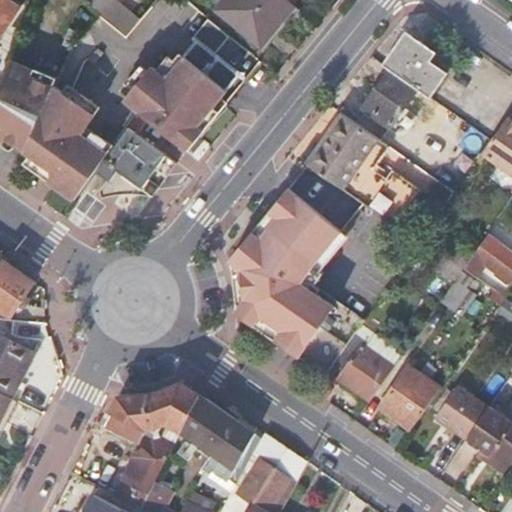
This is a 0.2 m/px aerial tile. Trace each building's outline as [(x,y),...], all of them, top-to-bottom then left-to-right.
[(99,0),(92,9),(107,22),(124,0),(99,0)] [(260,45),(293,5),(288,1),(286,0),(224,0),(218,9),(260,45)] [(188,152),(261,64),(210,21),(180,58),(183,61),(166,82),(157,74),(152,70),(149,74),(133,93),(126,101),(188,152)] [(69,30),(63,43),(71,46),(77,33),(69,30)] [(406,33),(383,64),(392,71),(418,89),(430,97),(446,73),(431,62),(437,53),(406,33)] [(183,61),(180,58),(175,63),(169,59),(157,74),(166,82),(183,61)] [(25,154),(53,88),(33,78),(36,72),(14,61),(0,90),(0,146),(2,148),(7,142),(25,154)] [(33,78),(53,88),(54,87),(57,79),(37,70),(36,72),(33,78)] [(149,74),(145,71),(128,90),(133,93),(149,74)] [(393,124),(418,89),(392,71),(368,106),(393,124)] [(67,86),(62,93),(95,116),(99,109),(67,86)] [(87,127),(95,116),(62,93),(54,87),(53,88),(25,154),(31,158),(54,175),(49,182),(76,200),(97,170),(109,154),(82,134),(87,127)] [(343,114),(308,164),(395,225),(420,190),(377,161),(388,145),(343,114)] [(511,122),(507,119),(493,140),(483,154),(511,174),(511,122)] [(109,154),(97,170),(110,179),(103,189),(108,193),(142,187),(153,193),(177,161),(130,125),(114,146),(109,154)] [(114,146),(87,127),(82,134),(109,154),(114,146)] [(54,175),(31,158),(26,166),(49,182),(54,175)] [(237,314),(327,377),(338,362),(355,337),(363,326),(366,321),(316,286),(325,274),(314,267),(342,231),(290,188),(229,262),(234,276),(237,290),(237,314)] [(489,266),(511,281),(511,251),(487,235),(463,268),(480,279),(489,266)] [(463,268),(442,253),(432,268),(453,283),(455,280),(463,268)] [(2,259),(0,262),(0,310),(8,317),(34,281),(2,259)] [(455,280),(453,283),(440,301),(473,324),(488,302),(455,280)] [(489,301),(498,307),(505,297),(496,291),(489,301)] [(511,302),(505,297),(498,307),(511,316),(511,302)] [(362,346),(394,368),(403,354),(363,326),(355,337),(364,344),(362,346)] [(339,379),(371,401),(394,368),(362,346),(364,344),(355,337),(338,362),(347,368),(339,379)] [(0,393),(18,403),(25,387),(20,384),(34,356),(0,338),(0,393)] [(409,428),(439,385),(409,365),(379,407),(409,428)] [(182,430),(200,395),(183,383),(150,394),(119,396),(106,423),(140,441),(148,427),(154,426),(155,429),(164,426),(165,422),(171,421),(182,430)] [(439,414),(469,436),(491,404),(460,383),(439,414)] [(0,425),(5,428),(18,403),(0,393),(0,425)] [(237,421),(200,395),(182,430),(213,452),(218,456),(237,421)] [(491,404),(469,436),(486,448),(494,453),(492,462),(507,472),(511,464),(511,416),(492,403),(491,404)] [(260,438),(237,421),(218,456),(213,452),(202,474),(209,477),(213,471),(226,480),(228,479),(237,484),(253,453),(260,438)] [(135,459),(115,496),(141,510),(180,435),(163,428),(135,459)] [(494,453),(486,448),(481,454),(492,462),(494,453)] [(261,459),(253,453),(237,484),(235,489),(239,492),(261,459)] [(268,511),(290,479),(261,459),(239,492),(266,511),(268,511)] [(211,511),(210,511),(215,501),(193,490),(182,511),(211,511)] [(121,511),(94,498),(86,511),(121,511)]
